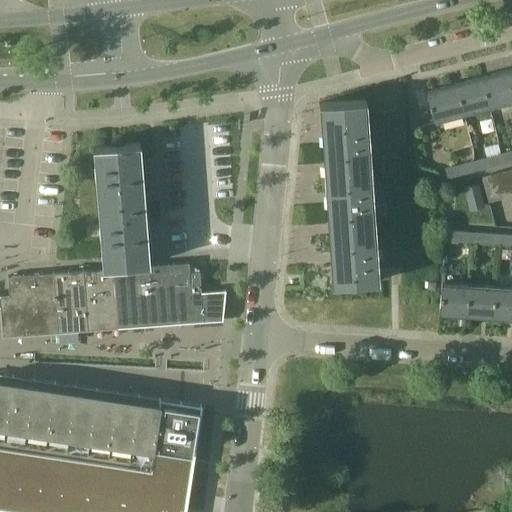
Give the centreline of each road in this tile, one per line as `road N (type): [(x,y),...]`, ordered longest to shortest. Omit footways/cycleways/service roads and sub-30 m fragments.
road 1 (residential): [(255,340),(277,50)]
road 2 (residential): [(255,340),(511,357)]
road 3 (residential): [(238,511),(255,340)]
road 4 (primary): [(121,75),(277,50)]
road 5 (residential): [(378,65),(511,30)]
road 6 (primary): [(332,34),(460,0)]
road 7 (primary): [(0,80),(121,75)]
road 8 (primary): [(120,9),(0,20)]
